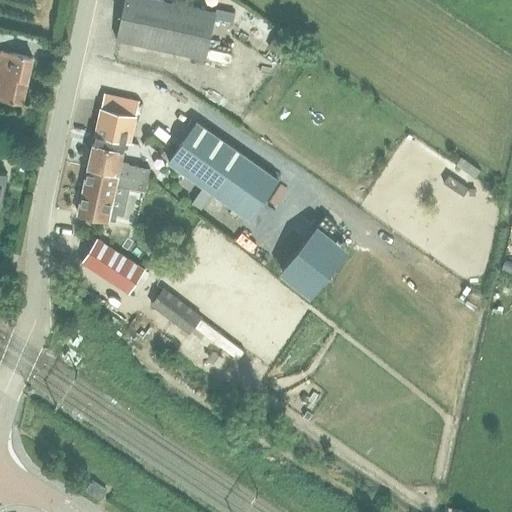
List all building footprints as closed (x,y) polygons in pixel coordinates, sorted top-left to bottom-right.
[(216,11),(168,0),(125,0),(117,39),(206,58),(215,19),(216,11)] [(216,11),(215,19),(233,23),(235,13),(217,9),(216,11)] [(278,34),(268,49),(278,55),(288,41),(278,34)] [(0,98),(23,104),(33,57),(2,50),(0,57),(0,98)] [(131,142),(140,101),(104,93),(96,134),(131,142)] [(197,121),(169,161),(251,219),(279,179),(197,121)] [(94,143),(88,168),(148,180),(150,168),(121,162),(124,149),(94,143)] [(481,169),(461,156),(456,163),(475,177),(481,169)] [(83,190),(78,213),(109,220),(114,196),(117,184),(139,189),(146,190),(148,180),(88,168),(83,190)] [(367,217),(361,226),(373,235),(380,226),(367,217)] [(316,222),(279,269),(310,294),(348,247),(316,222)] [(109,258),(98,275),(128,294),(139,276),(109,258)] [(511,261),(504,258),(500,268),(511,272),(511,261)] [(164,288),(152,304),(190,333),(202,317),(164,288)] [(101,496),(107,487),(93,478),(87,487),(101,496)]
